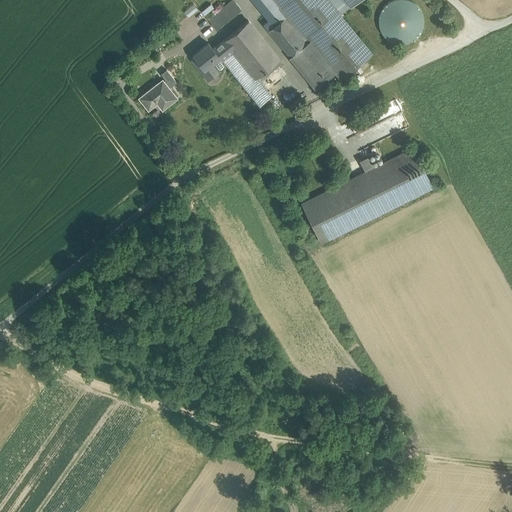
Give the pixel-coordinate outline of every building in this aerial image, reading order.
[(232,0),(231,0),(208,19),(217,29),(241,9),(232,0)] [(339,14),(327,0),(251,0),(268,20),(263,24),(315,88),(335,72),(341,79),(372,53),(339,14)] [(350,5),(346,0),(327,0),(339,14),(350,5)] [(422,29),(424,20),(422,12),(417,4),(409,0),(391,0),(385,5),(380,12),(378,21),(380,30),(385,37),(393,42),(401,43),(410,42),(417,37),(422,29)] [(204,13),(212,6),(208,2),(200,9),(204,13)] [(248,20),(225,39),(231,47),(255,77),(257,76),(260,80),(281,63),(248,20)] [(225,39),(213,48),(208,42),(193,55),(197,60),(194,62),(208,79),(226,65),(219,57),(231,47),(225,39)] [(231,47),(219,57),(226,65),(260,106),(272,96),(260,80),(257,76),(255,77),(231,47)] [(164,80),(159,84),(158,82),(139,97),(146,107),(155,100),(162,109),(177,97),(164,80)] [(377,136),(379,140),(409,125),(396,98),(345,123),(351,136),(366,129),(371,139),(377,136)] [(413,148),(302,203),(321,242),(432,186),(413,148)]
